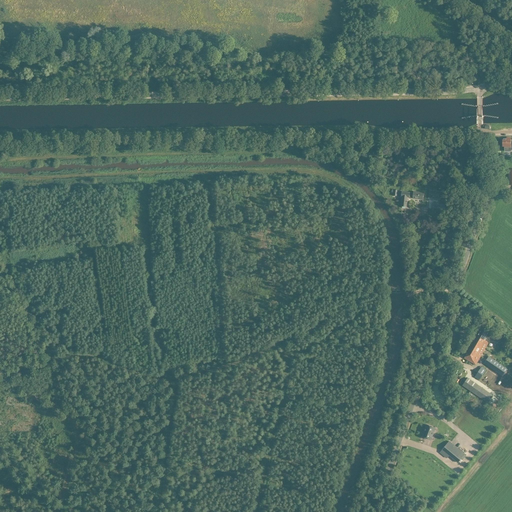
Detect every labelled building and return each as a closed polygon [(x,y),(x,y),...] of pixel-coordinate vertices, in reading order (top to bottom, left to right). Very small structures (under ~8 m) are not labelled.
[(511,144),(511,138),(507,138),(507,139),(503,139),(503,140),(501,140),(501,143),(503,143),(503,146),(504,146),(504,147),(505,147),(505,151),(511,151),(511,150),(511,149),(511,144)] [(438,198),(439,195),(439,191),(436,191),(437,189),(436,189),(434,188),(434,191),(431,190),(430,192),(430,197),(437,198),(438,198)] [(402,197),(401,206),(406,207),(407,202),(407,201),(407,197),(409,198),(409,197),(413,198),(423,200),(424,193),(413,192),(413,193),(410,193),(402,192),(401,197),(402,197)] [(491,338),(493,334),(489,332),(484,329),(484,330),(482,328),(465,358),(476,364),(488,342),(490,343),(492,339),(491,338)] [(495,339),(501,342),(504,337),(498,333),(495,339)] [(495,360),(496,359),(490,354),(484,364),(502,377),(508,369),(495,360)] [(482,367),(475,377),(479,379),(486,370),(482,367)] [(463,385),(488,403),(493,396),(468,378),(463,385)] [(423,437),(431,440),(435,428),(427,425),(425,429),(426,429),(423,437)] [(443,449),(458,462),(465,454),(449,441),(443,449)] [(511,471),(480,446),(464,466),(511,502),(511,499),(511,471)] [(434,457),(424,470),(466,504),(477,491),(434,457)] [(465,510),(467,511),(502,511),(479,493),(465,510)]
